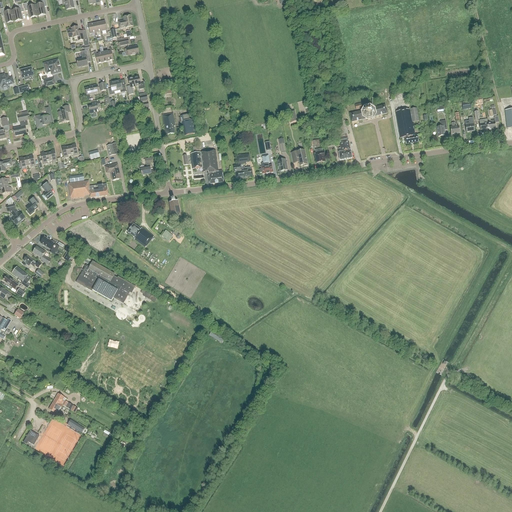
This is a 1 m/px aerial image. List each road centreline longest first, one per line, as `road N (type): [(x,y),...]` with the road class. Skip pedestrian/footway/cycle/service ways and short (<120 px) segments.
road 1 (tertiary): [(170,193),(511,143)]
road 2 (residential): [(0,152),(79,130),(72,81),(150,64)]
road 3 (track): [(0,383),(31,403),(18,445),(130,511)]
road 4 (residential): [(0,66),(14,55),(16,30),(137,4)]
road 5 (tertiary): [(17,246),(72,207),(170,193)]
road 6 (track): [(380,511),(445,379),(460,370)]
road 7 (track): [(511,256),(449,374)]
road 8 (residential): [(170,193),(150,64)]
road 9 (track): [(502,243),(438,355)]
road 10 (track): [(511,228),(433,185),(436,152)]
